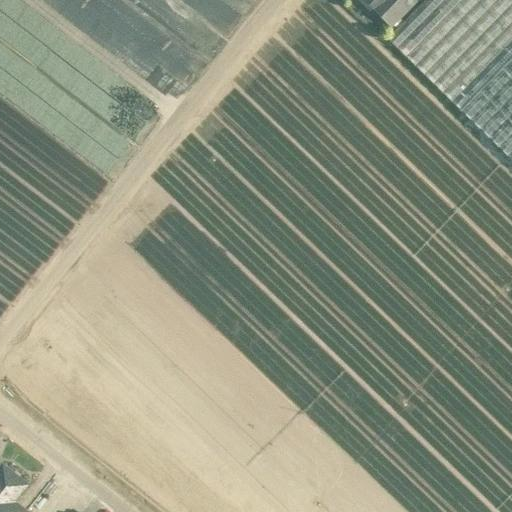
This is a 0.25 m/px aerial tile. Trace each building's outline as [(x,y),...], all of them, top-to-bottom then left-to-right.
[(39,0),(99,38),(114,28),(114,5),(116,0),(117,0),(131,9),(131,20),(125,23),(110,47),(118,58),(168,90),(193,51),(180,34),(182,31),(161,17),(179,17),(172,7),(176,1),(174,0),(39,0)] [(383,0),(379,5),(375,9),(392,26),(416,2),(413,0),(383,0)] [(511,0),(427,0),(388,39),(472,121),(511,80),(511,0)] [(511,80),(472,121),(500,149),(511,137),(511,80)] [(511,137),(500,149),(511,160),(511,137)] [(0,468),(0,511),(3,511),(11,503),(25,486),(1,467),(0,468)] [(22,511),(11,503),(3,511),(22,511)]
